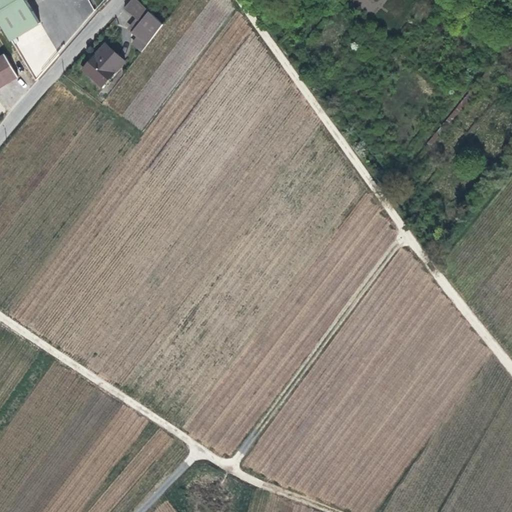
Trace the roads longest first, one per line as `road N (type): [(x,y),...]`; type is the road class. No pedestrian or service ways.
road 1 (track): [(237,0),(511,368)]
road 2 (residential): [(118,0),(0,141)]
